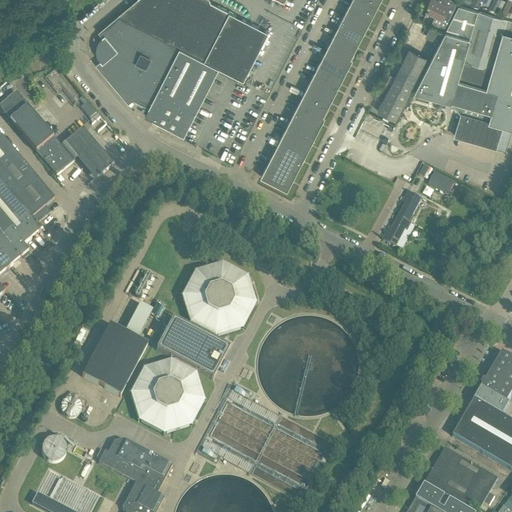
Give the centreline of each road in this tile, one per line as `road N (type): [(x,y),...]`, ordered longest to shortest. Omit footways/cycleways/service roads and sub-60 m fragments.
road 1 (unclassified): [(0,363),(105,181),(148,146)]
road 2 (unclassified): [(298,220),(405,0)]
road 3 (unclassified): [(379,511),(491,320)]
road 4 (unclassified): [(236,186),(332,0)]
road 5 (unclassified): [(148,146),(72,48),(77,31),(114,0)]
road 6 (unclassified): [(491,320),(364,255)]
